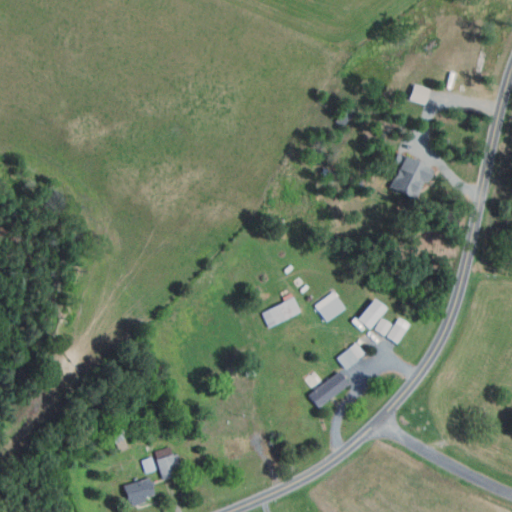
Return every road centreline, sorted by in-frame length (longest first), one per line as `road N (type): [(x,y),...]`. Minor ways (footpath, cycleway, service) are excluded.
road 1 (tertiary): [(226,511),(332,459),(392,407),(416,374),(447,326),(511,70)]
road 2 (residential): [(511,492),(377,422)]
